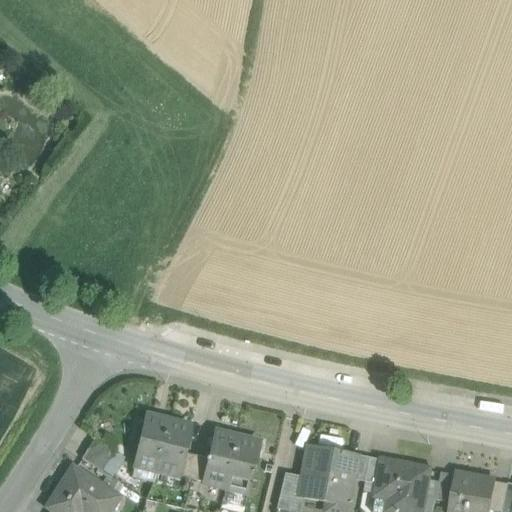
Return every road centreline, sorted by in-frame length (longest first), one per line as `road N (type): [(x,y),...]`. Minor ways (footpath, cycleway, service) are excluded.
road 1 (unclassified): [(511,434),(296,391),(106,339)]
road 2 (residential): [(106,339),(0,511)]
